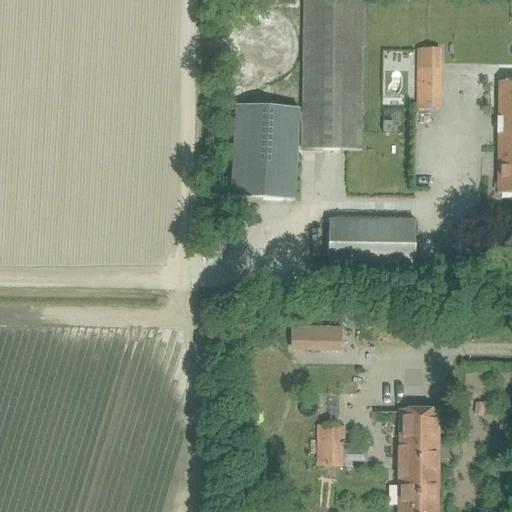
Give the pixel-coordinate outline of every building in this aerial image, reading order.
[(361,151),(362,0),(300,0),(300,151),(361,151)] [(297,50),(297,47),(297,44),(297,41),(296,37),(295,34),(294,30),(292,27),(290,24),(287,20),(284,18),(281,15),(278,13),(275,12),(270,10),(267,9),(263,8),(259,8),(255,8),(251,9),(247,10),(244,11),(241,12),(237,14),(234,16),(231,19),(229,22),(226,25),(224,28),(223,31),(221,35),(220,38),(220,41),(219,43),(219,47),(219,50),(220,54),(220,57),(222,61),(223,64),(225,67),(226,70),(229,73),(232,76),(235,79),(239,81),(242,83),(247,85),(250,86),(253,86),(257,86),(260,86),(263,86),(268,85),(271,84),(276,82),(279,81),(282,78),(285,76),(288,73),(290,70),(292,67),(294,64),(295,60),(296,56),(297,54),(297,52),(297,50)] [(416,50),(416,110),(437,110),(437,50),(416,50)] [(511,196),(511,84),(498,84),(497,196),(511,196)] [(234,109),(230,201),(294,203),(297,112),(234,109)] [(328,223),(328,272),(414,273),(414,224),(328,223)] [(437,511),(438,412),(398,412),(397,511),(437,511)] [(315,469),(338,469),(338,428),(315,428),(315,469)]
